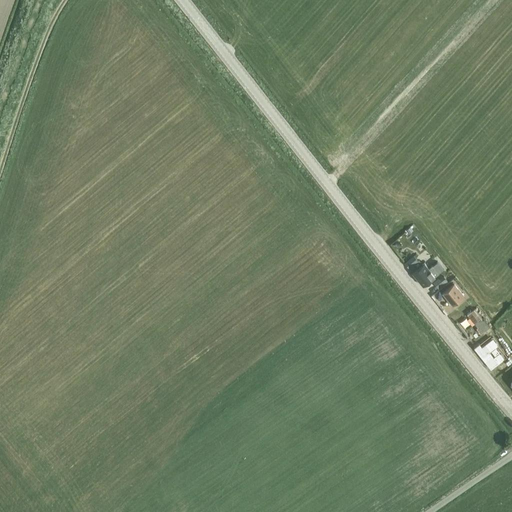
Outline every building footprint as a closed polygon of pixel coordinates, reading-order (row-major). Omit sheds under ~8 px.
[(412,273),(423,286),(435,276),(439,273),(432,265),(428,268),(424,262),(422,264),(419,259),(417,260),(414,256),(404,263),(408,268),(408,267),(412,272),(412,273)] [(438,288),(444,284),(439,278),(433,282),(438,288)] [(460,293),(449,280),(444,284),(438,288),(449,302),(460,293)] [(476,312),(469,318),(474,324),(482,318),(476,312)] [(482,318),(474,324),(481,333),(489,327),(482,318)] [(482,346),(475,352),(490,370),(506,357),(498,346),(502,343),(500,341),(498,339),(484,350),(482,346)]
